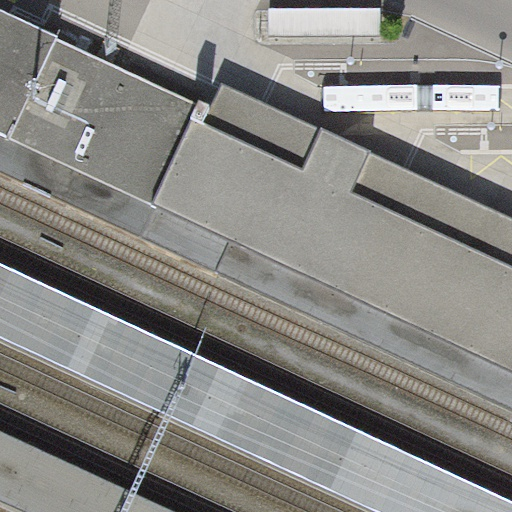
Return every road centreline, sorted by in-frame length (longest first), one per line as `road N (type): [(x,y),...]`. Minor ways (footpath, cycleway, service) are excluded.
road 1 (residential): [(511,93),(284,101)]
road 2 (residential): [(284,101),(168,44),(147,0)]
road 3 (residential): [(423,167),(284,101)]
